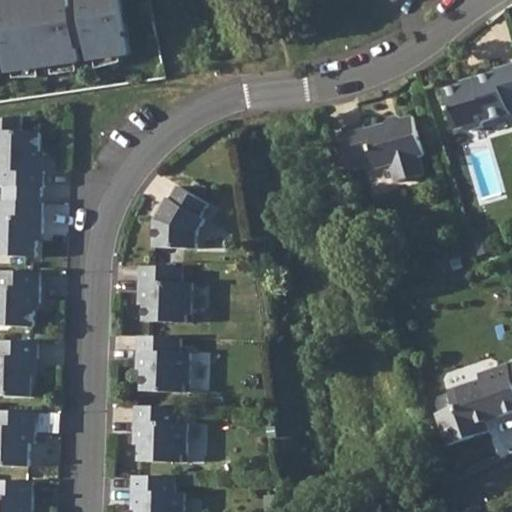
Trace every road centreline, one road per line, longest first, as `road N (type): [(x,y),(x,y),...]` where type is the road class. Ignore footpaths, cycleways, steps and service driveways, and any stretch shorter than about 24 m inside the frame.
road 1 (residential): [(87,511),(98,250),(143,152),(204,105),(241,91),(330,83),(376,69),(489,0)]
road 2 (residential): [(511,472),(398,511)]
